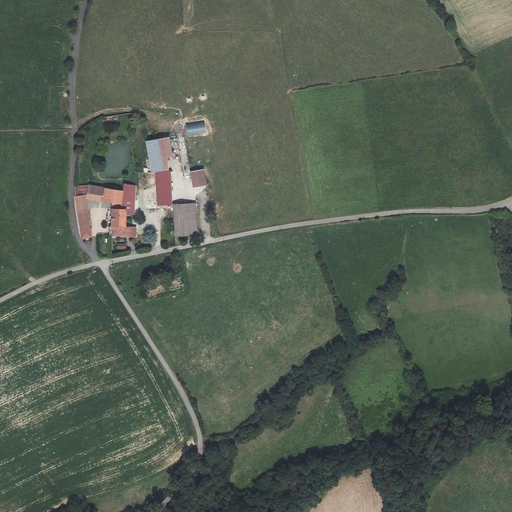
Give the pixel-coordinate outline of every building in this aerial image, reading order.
[(147,153),(170,151),(169,139),(146,143),(147,153)] [(171,157),(170,151),(147,153),(150,173),(167,172),(165,159),(171,157)] [(167,172),(150,173),(143,173),(143,206),(171,206),(171,173),(167,172)] [(202,172),(189,174),(191,189),(204,187),(202,172)] [(124,184),(124,191),(122,205),(113,204),(113,210),(126,209),(127,215),(135,215),(135,184),(124,184)] [(122,205),(124,191),(86,185),(75,186),(75,191),(77,206),(82,239),(92,237),(86,200),(113,204),(122,205)] [(194,238),(194,206),(172,207),(172,238),(194,238)] [(127,228),(127,226),(127,215),(126,209),(113,210),(111,227),(127,228)] [(127,228),(111,227),(110,236),(125,237),(126,238),(136,239),(137,229),(127,228)]
